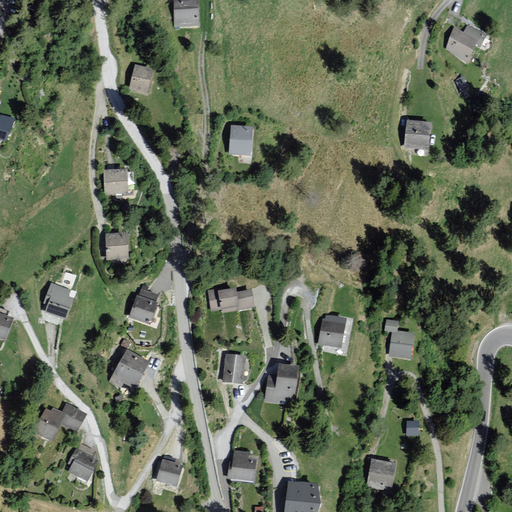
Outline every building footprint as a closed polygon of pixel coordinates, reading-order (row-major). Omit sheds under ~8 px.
[(194,0),(169,0),(170,32),(195,32),(194,0)] [(482,36),(466,29),(462,37),(453,32),(443,53),(463,63),(473,45),(476,46),(482,36)] [(147,70),(131,66),(125,91),(143,99),(147,70)] [(466,89),(461,79),(454,82),(459,92),(466,89)] [(14,123),(0,119),(0,141),(0,142),(12,144),(20,125),(14,123)] [(425,125),(404,123),(402,148),(423,150),(425,125)] [(247,132),(227,129),(225,156),(244,158),(247,132)] [(121,172),(101,172),(101,197),(122,197),(121,172)] [(121,260),(120,233),(100,234),(101,261),(121,260)] [(63,281),(73,283),(75,273),(65,271),(63,281)] [(65,291),(48,283),(39,302),(44,304),(40,313),(58,321),(68,299),(63,296),(65,291)] [(154,295),(138,289),(127,320),(143,326),(154,295)] [(213,289),(204,290),(209,312),(219,310),(220,316),(250,310),(246,292),(232,295),(231,289),(214,293),(213,289)] [(340,325),(321,321),(316,347),(335,350),(340,325)] [(409,338),(391,335),(388,359),(406,361),(409,338)] [(143,363),(123,352),(108,380),(128,391),(143,363)] [(240,357),(223,355),(220,386),(237,388),(240,357)] [(265,376),(261,404),(286,408),(292,367),(272,364),(270,377),(265,376)] [(81,416),(61,405),(56,413),(49,409),(46,413),(42,411),(28,435),(46,445),(56,427),(70,435),(81,416)] [(85,473),(91,463),(72,451),(64,465),(68,467),(64,473),(81,483),(87,474),(85,473)] [(253,457),(231,453),(226,481),(248,485),(253,457)] [(174,468),(159,463),(152,484),(168,489),(174,468)] [(391,467),(369,464),(365,487),(386,491),(391,467)] [(306,511),(310,487),(284,483),(279,511),(306,511)]
